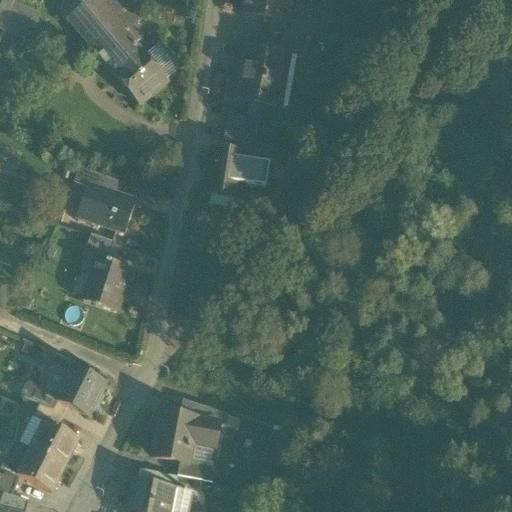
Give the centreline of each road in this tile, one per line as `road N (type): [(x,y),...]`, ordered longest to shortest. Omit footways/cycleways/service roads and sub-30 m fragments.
road 1 (unclassified): [(486,0),(152,366)]
road 2 (track): [(146,380),(316,436),(385,430),(511,480)]
road 3 (residential): [(152,366),(211,0)]
road 4 (residential): [(146,380),(0,318)]
road 5 (unclassified): [(146,380),(79,511)]
